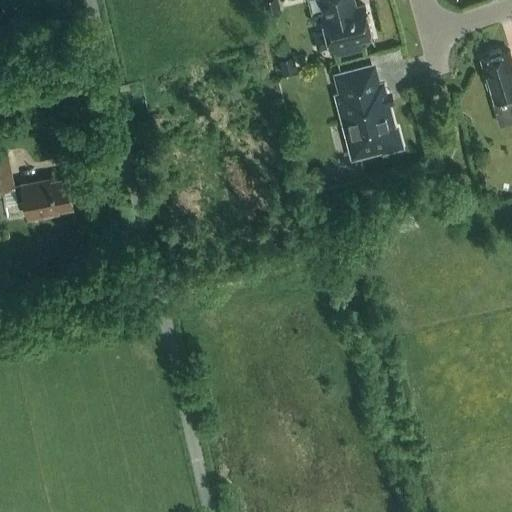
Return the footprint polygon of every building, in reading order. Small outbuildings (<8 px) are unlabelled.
[(263,0),(267,15),(281,11),(278,0),(263,0)] [(322,16),(326,32),(315,34),(319,49),(330,46),(330,47),(373,36),(365,5),(355,7),(352,0),(322,0),(326,15),(322,16)] [(502,53),(501,50),(498,49),(491,52),(489,54),(490,56),(482,59),(486,74),(485,77),(487,84),(490,86),(495,101),(493,101),(500,124),(511,120),(511,56),(510,50),(502,53)] [(283,73),(297,69),(294,55),(279,59),(283,73)] [(339,95),(354,154),(381,147),(387,150),(399,147),(402,142),(398,130),(393,127),(382,84),(378,85),(373,66),(338,76),(343,94),(339,95)] [(0,154),(0,186),(2,186),(6,205),(26,201),(29,217),(59,211),(58,208),(73,205),(67,176),(41,181),(41,179),(14,184),(8,153),(0,154)]
